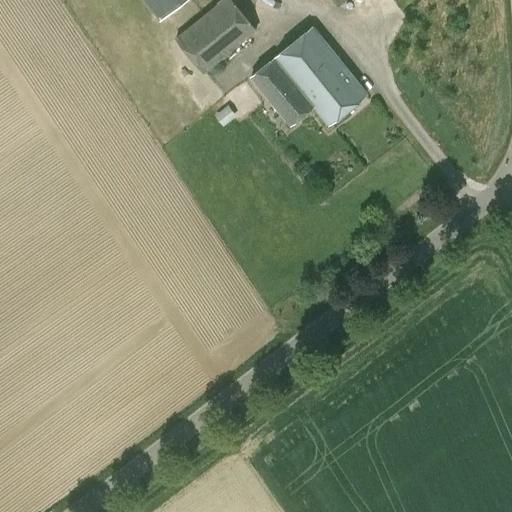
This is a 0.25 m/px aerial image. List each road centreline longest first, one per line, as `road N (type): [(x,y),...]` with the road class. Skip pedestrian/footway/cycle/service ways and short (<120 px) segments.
road 1 (unclassified): [(94,511),(511,187)]
road 2 (unknown): [(476,213),(328,21),(297,0)]
